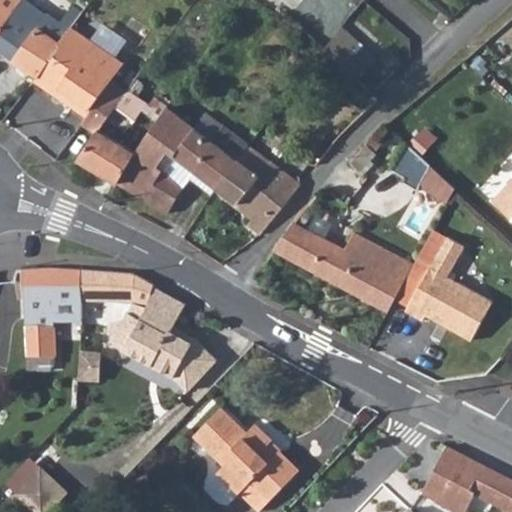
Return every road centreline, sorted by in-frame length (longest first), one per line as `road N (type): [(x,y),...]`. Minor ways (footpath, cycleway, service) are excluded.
road 1 (residential): [(218,295),(383,110),(499,0)]
road 2 (residential): [(433,409),(218,295)]
road 3 (residential): [(218,295),(162,261),(10,195)]
road 4 (residential): [(433,409),(337,511)]
